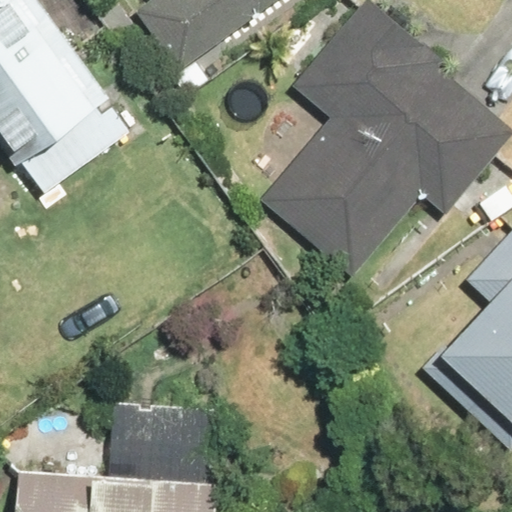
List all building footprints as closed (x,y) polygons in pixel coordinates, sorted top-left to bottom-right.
[(109,94),(39,0),(0,0),(0,135),(18,160),(109,94)] [(151,0),(136,11),(179,71),(278,0),(151,0)] [(442,61),(369,0),(363,0),(291,85),(328,116),(260,196),(352,275),(421,194),(444,214),(511,134),(511,127),(438,66),(442,61)] [(511,442),(511,230),(469,277),(488,295),(422,368),(508,447),(511,442)] [(214,511),(220,407),(112,401),(108,472),(15,467),(12,511),(214,511)]
